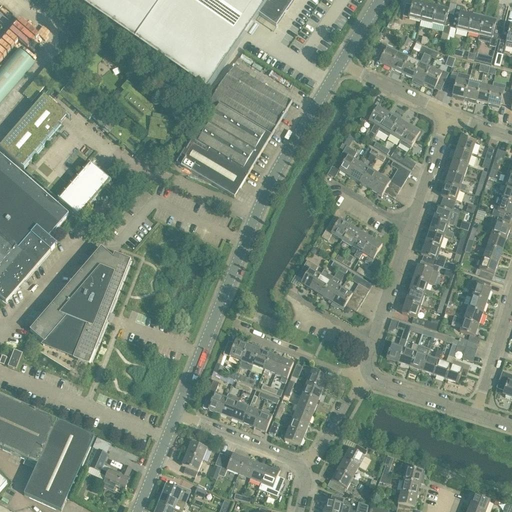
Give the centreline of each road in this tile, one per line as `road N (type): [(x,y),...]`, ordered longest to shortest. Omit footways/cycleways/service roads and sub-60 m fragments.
road 1 (tertiary): [(174,418),(261,201),(338,64)]
road 2 (residential): [(370,342),(446,114)]
road 3 (residential): [(360,378),(233,330)]
road 4 (residential): [(295,463),(174,418)]
road 5 (residential): [(478,416),(360,378)]
